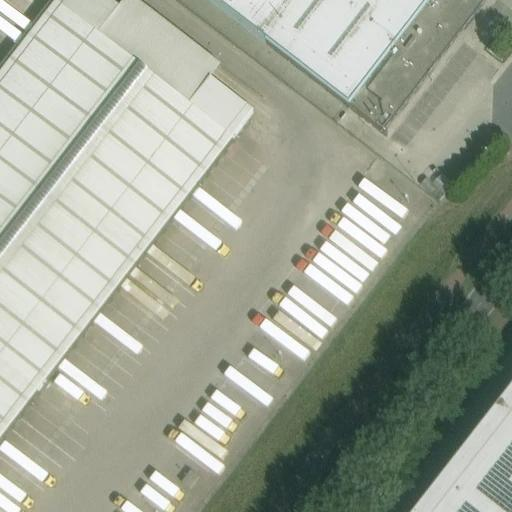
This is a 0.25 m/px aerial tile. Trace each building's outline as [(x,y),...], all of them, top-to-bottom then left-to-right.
[(0,441),(254,113),(107,0),(56,0),(0,73),(0,441)] [(487,0),(489,0),(490,1),(491,0),(207,0),(366,122),(373,113),(390,126),(487,0)] [(390,126),(373,113),(366,122),(385,137),(387,135),(385,134),(390,126)] [(428,185),(417,195),(434,214),(445,204),(428,185)] [(511,511),(511,391),(418,511),(511,511)] [(190,490),(199,479),(191,472),(182,484),(190,490)]
